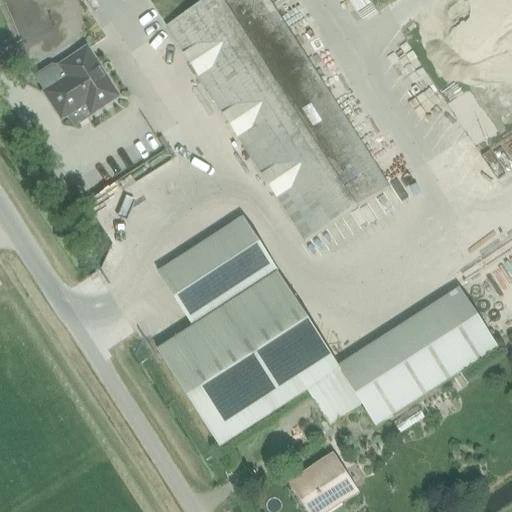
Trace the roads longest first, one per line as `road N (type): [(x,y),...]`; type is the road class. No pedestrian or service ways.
road 1 (unclassified): [(194,511),(0,210)]
road 2 (unknown): [(220,191),(304,258),(333,269),(368,264),(459,226)]
road 3 (unknown): [(70,319),(125,283),(220,191)]
road 4 (unknown): [(459,226),(352,60)]
road 5 (unknown): [(149,79),(220,191)]
